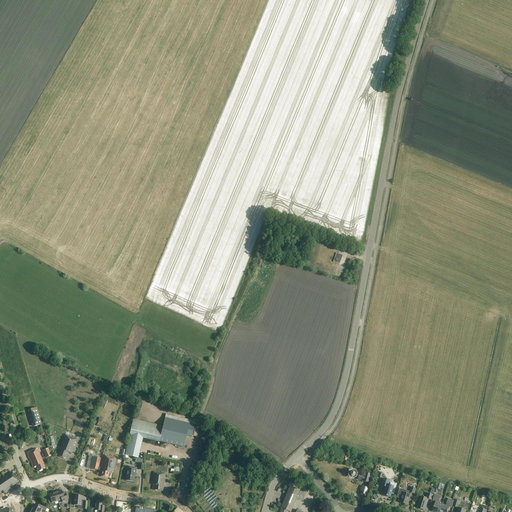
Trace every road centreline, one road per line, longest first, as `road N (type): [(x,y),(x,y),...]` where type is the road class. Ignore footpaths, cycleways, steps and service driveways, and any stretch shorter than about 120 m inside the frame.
road 1 (tertiary): [(295,457),(324,427),(341,390),(394,113),(425,0)]
road 2 (unclassified): [(189,511),(169,498),(72,477),(28,486)]
road 3 (track): [(284,468),(204,413),(212,370)]
